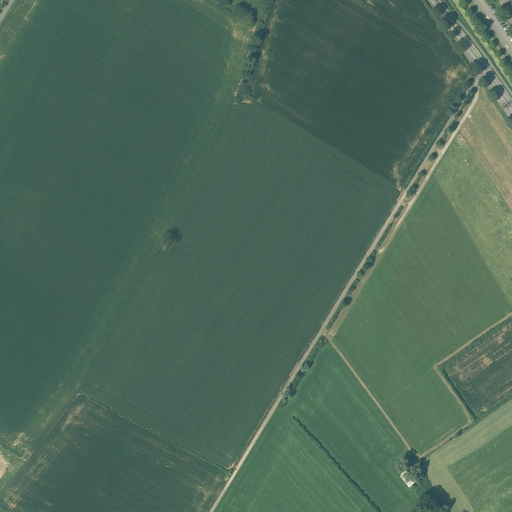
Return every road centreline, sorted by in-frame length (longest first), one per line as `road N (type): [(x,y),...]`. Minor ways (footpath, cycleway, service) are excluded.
road 1 (track): [(483,69),(211,511)]
road 2 (secondary): [(511,109),(431,0)]
